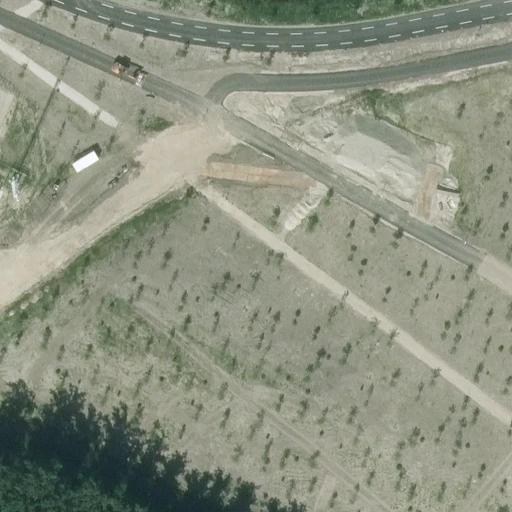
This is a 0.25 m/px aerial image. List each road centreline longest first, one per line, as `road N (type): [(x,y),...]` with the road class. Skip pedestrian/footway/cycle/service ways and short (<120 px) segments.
road 1 (motorway): [(0,210),(281,352),(511,482)]
road 2 (motorway): [(511,399),(311,286),(0,131)]
road 3 (unclassified): [(511,8),(279,41),(201,37),(65,0)]
